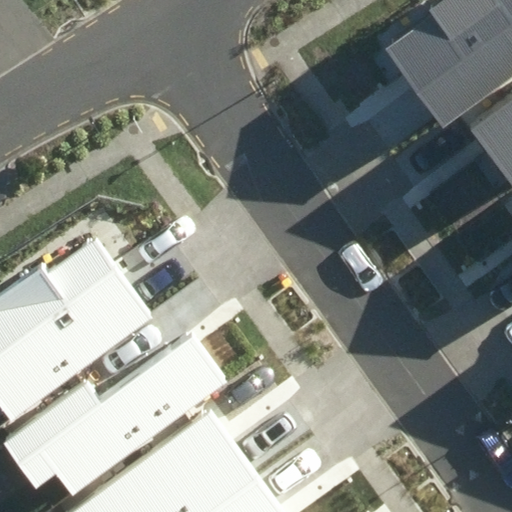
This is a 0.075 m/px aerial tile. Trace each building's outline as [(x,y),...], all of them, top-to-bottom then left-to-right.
[(511,0),(426,0),(386,31),(442,103),(511,48),(511,0)] [(511,68),(474,94),(511,151),(511,68)] [(90,219),(0,288),(0,375),(14,393),(146,291),(90,219)] [(218,367),(185,322),(102,383),(90,366),(9,426),(39,465),(56,453),(72,474),(218,367)] [(290,511),(208,400),(76,496),(88,511),(290,511)]
